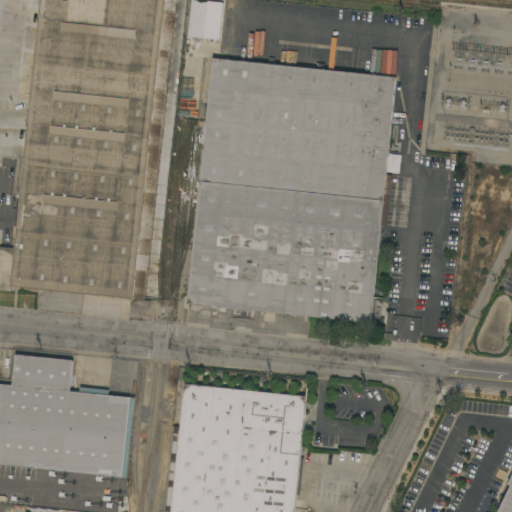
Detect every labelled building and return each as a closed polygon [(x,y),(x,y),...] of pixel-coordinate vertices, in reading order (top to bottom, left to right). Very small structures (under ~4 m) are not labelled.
[(175,0),(145,300),(11,286),(11,291),(0,289),(0,246),(14,248),(40,0),(175,0)] [(186,37),(219,38),(220,1),(187,0),(186,37)] [(212,57),(268,63),(269,56),(274,57),(273,64),(396,77),(386,174),(392,174),(387,226),(381,225),(371,323),(251,310),(250,319),(233,317),(234,308),(187,303),(212,57)] [(127,477),(0,463),(0,382),(12,384),(15,354),(73,360),(70,391),(79,392),(80,387),(109,390),(108,395),(135,397),(127,477)] [(166,511),(175,426),(180,426),(184,383),(307,396),(300,457),(304,458),(300,494),(297,494),(295,511),(166,511)] [(511,511),(497,511),(511,485),(508,484),(511,476),(511,511)]
